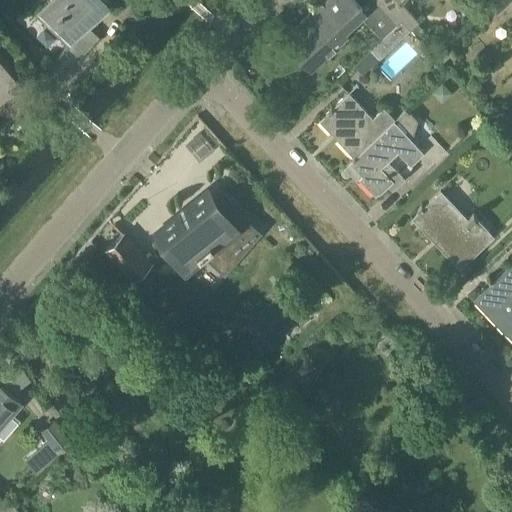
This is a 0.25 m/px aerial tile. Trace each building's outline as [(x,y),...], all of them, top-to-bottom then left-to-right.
[(46,0),(31,15),(76,58),(98,36),(87,26),(110,2),(108,0),(46,0)] [(346,32),(340,25),(361,5),(356,0),(321,0),(318,3),(282,37),(291,47),(295,43),(302,50),(299,53),(300,55),(302,53),(312,64),(346,32)] [(374,0),(377,2),(396,23),(401,18),(410,27),(418,20),(399,0),(374,0)] [(489,0),(487,3),(497,14),(511,0),(489,0)] [(396,23),(377,2),(365,14),(384,34),(396,23)] [(396,23),(384,34),(370,48),(371,49),(353,66),(361,74),(410,27),(401,18),(396,23)] [(0,99),(21,80),(0,55),(0,99)] [(354,155),(393,118),(389,114),(379,123),(349,91),(319,118),(354,155)] [(393,118),(354,155),(349,160),(346,163),(374,193),(378,190),(378,191),(387,183),(391,188),(395,184),(396,185),(405,177),(391,162),(389,164),(384,159),(397,148),(409,161),(417,154),(429,166),(445,151),(430,135),(419,146),(412,138),(417,119),(410,111),(409,112),(405,108),(394,119),(393,118)] [(209,184),(151,231),(184,273),(204,257),(224,274),(262,231),(209,184)] [(459,266),(479,247),(492,235),(473,213),(467,218),(440,189),(412,216),(459,266)] [(150,260),(123,231),(106,247),(133,276),(150,260)] [(511,339),(511,261),(473,298),(511,339)] [(0,434),(4,438),(17,422),(10,415),(21,402),(0,384),(0,434)] [(70,442),(54,420),(41,430),(57,452),(70,442)] [(0,511),(18,511),(7,499),(0,505),(0,504),(0,511)]
